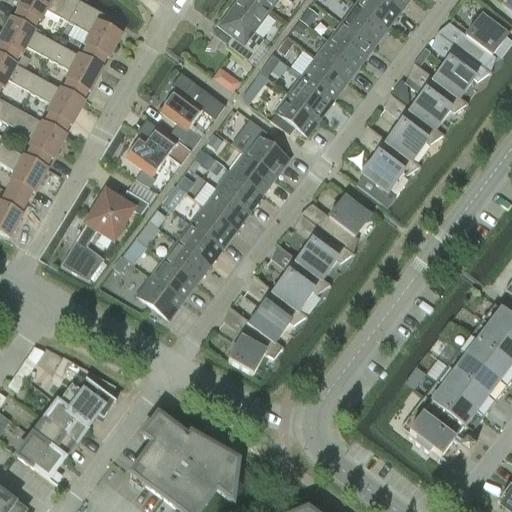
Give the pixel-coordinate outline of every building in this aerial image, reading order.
[(11,22),(10,23),(31,35),(32,34),(37,24),(39,24),(45,13),(68,25),(79,5),(69,0),(22,0),(16,12),(18,13),(12,23),(11,22)] [(268,14),(249,0),(241,0),(219,30),(232,39),(224,49),(247,66),(264,44),(252,35),(268,14)] [(249,0),(268,14),(278,0),(282,0),(292,7),(296,0),(249,0)] [(380,0),(361,0),(355,9),(388,34),(401,16),(380,0)] [(380,0),(401,16),(413,0),(380,0)] [(79,5),(68,25),(91,37),(85,49),(86,50),(80,60),(80,61),(101,73),(101,72),(100,71),(106,61),(107,61),(120,38),(104,30),(109,21),(79,5)] [(388,34),(355,9),(342,27),(375,52),(388,34)] [(317,16),(310,11),(308,13),(300,24),(307,28),(308,29),(317,16)] [(464,38),(455,50),(492,78),(493,77),(491,76),(495,61),(493,59),(508,39),(507,39),(494,29),(482,20),(467,40),(464,38)] [(0,61),(13,68),(19,57),(20,58),(25,50),(48,62),(56,48),(56,47),(33,35),(32,34),(31,35),(10,23),(0,41),(0,61)] [(300,24),(294,32),(300,37),(307,28),(300,24)] [(497,25),(494,29),(507,39),(510,34),(497,25)] [(342,27),(328,45),(361,69),(375,52),(342,27)] [(284,58),(293,47),(286,42),(278,53),(284,58)] [(328,45),(315,62),(348,87),(361,69),(328,45)] [(56,48),(48,62),(71,75),(66,83),(68,84),(62,94),(61,95),(82,106),(83,106),(81,105),(87,94),(89,95),(101,73),(80,61),(80,60),(79,60),(56,47),(56,48)] [(449,64),(434,83),(468,109),(469,109),(460,102),(474,83),(477,85),(490,77),(492,78),(455,50),(446,62),(449,64)] [(413,67),(418,71),(429,56),(426,53),(425,52),(413,67)] [(259,76),(267,82),(280,64),(272,58),(259,76)] [(0,91),(2,92),(6,84),(29,96),(38,81),(15,68),(13,68),(0,61),(0,91)] [(315,62),(302,80),(335,105),(348,87),(315,62)] [(230,76),(220,89),(233,99),(243,86),(230,76)] [(267,82),(259,76),(251,88),(259,93),(267,82)] [(302,80),(288,98),(321,123),(335,105),(302,80)] [(38,81),(29,96),(52,109),(48,117),(49,117),(43,128),(64,140),(64,139),(63,139),(69,128),(70,129),(82,106),(61,95),(62,94),(60,93),(38,81)] [(425,95),(411,114),(410,115),(445,141),(445,140),(436,133),(451,115),(453,116),(467,109),(468,110),(468,109),(434,83),(432,81),(422,94),(425,95)] [(175,93),(159,115),(177,128),(171,137),(193,153),(201,141),(188,132),(201,114),(214,124),(224,110),(191,85),(182,98),(175,93)] [(321,123),(288,98),(274,117),(276,118),(287,126),(307,141),(321,123)] [(0,123),(11,130),(19,115),(0,104),(0,123)] [(237,130),(244,117),(233,111),(226,125),(237,130)] [(401,127),(387,146),(421,172),(421,171),(413,165),(427,146),(429,148),(443,140),(444,141),(445,141),(410,115),(411,114),(408,112),(399,125),(401,127)] [(19,115),(11,130),(34,142),(29,150),(31,151),(25,161),(25,162),(46,174),(46,173),(45,172),(50,162),(52,163),(64,140),(43,128),(42,127),(19,115)] [(270,125),(281,134),(282,134),(287,126),(276,118),(270,125)] [(223,125),(215,137),(227,145),(235,133),(223,125)] [(141,140),(125,161),(142,174),(135,183),(148,193),(155,184),(151,181),(167,161),(180,170),(190,156),(157,132),(147,145),(141,140)] [(258,140),(271,149),(275,144),(266,137),(262,134),(258,140)] [(243,158),(276,183),(290,164),(271,149),(258,140),(257,139),(243,158)] [(387,146),(385,144),(375,156),(378,158),(363,178),(364,179),(356,190),(388,213),(396,202),(389,196),(402,177),(405,179),(420,172),(421,172),(387,146)] [(0,149),(0,167),(15,176),(11,184),(12,185),(6,196),(26,207),(32,196),(33,196),(46,174),(25,162),(25,161),(23,161),(1,148),(0,149)] [(202,154),(195,164),(203,170),(210,160),(202,154)] [(276,183),(243,158),(230,176),(263,200),(276,183)] [(263,200),(230,176),(217,193),(250,218),(263,200)] [(181,182),(176,190),(184,196),(190,188),(181,182)] [(250,218),(217,193),(203,211),(236,236),(250,218)] [(105,197),(60,270),(87,286),(103,264),(86,251),(96,235),(112,244),(131,214),(140,220),(148,209),(126,195),(119,206),(105,197)] [(0,236),(8,241),(21,218),(20,218),(26,207),(6,196),(0,206),(0,236)] [(327,220),(318,232),(355,260),(355,259),(354,258),(359,244),(355,241),(370,221),(345,202),(330,222),(327,220)] [(236,236),(203,211),(190,229),(223,254),(236,236)] [(223,254),(190,229),(177,247),(209,272),(223,254)] [(135,243),(142,249),(143,248),(151,254),(153,252),(146,246),(154,237),(145,230),(135,243)] [(311,246),(297,265),(331,291),(323,284),(337,265),(341,268),(353,259),(354,260),(355,260),(318,232),(309,244),(311,246)] [(128,251),(126,254),(140,265),(149,253),(142,249),(135,243),(128,251)] [(209,272),(177,247),(163,265),(196,289),(209,272)] [(113,271),(119,276),(128,265),(121,260),(113,271)] [(288,278),(274,296),(273,297),(307,323),(308,322),(299,315),(313,297),(317,300),(329,291),(331,292),(331,291),(297,265),(295,263),(285,276),(288,278)] [(163,265),(150,282),(183,307),(196,289),(163,265)] [(183,307),(150,282),(136,301),(169,326),(183,307)] [(264,309),(250,328),(284,354),(284,353),(276,347),(290,328),(294,331),(306,322),(307,323),(273,297),(274,296),(271,294),(262,307),(264,309)] [(511,322),(493,309),(481,325),(511,347),(511,322)] [(511,347),(481,325),(470,340),(511,371),(511,347)] [(250,328),(247,326),(238,339),(235,343),(240,345),(228,367),(252,380),(264,359),(273,363),(281,352),(283,354),(284,354),(250,328)] [(511,382),(511,371),(470,340),(458,355),(505,391),(511,382)] [(458,355),(447,371),(494,406),(505,391),(458,355)] [(16,378),(24,384),(35,368),(26,362),(16,378)] [(494,406),(447,371),(435,386),(482,422),(494,406)] [(24,384),(16,378),(10,386),(8,390),(17,396),(24,384)] [(71,388),(56,408),(86,431),(96,417),(103,422),(114,405),(86,384),(78,394),(71,388)] [(435,386),(423,401),(471,437),(482,422),(435,386)] [(423,401),(412,417),(400,432),(417,445),(414,450),(427,460),(430,455),(447,468),(459,452),(467,459),(474,450),(466,444),(471,437),(423,401)] [(56,408),(43,425),(74,447),(86,431),(56,408)] [(153,447),(130,478),(176,511),(210,511),(221,499),(238,511),(243,469),(194,438),(191,441),(158,418),(142,439),(153,447)] [(43,425),(31,441),(62,463),(74,447),(43,425)] [(31,441),(16,460),(47,483),(54,489),(59,483),(51,477),(62,463),(31,441)] [(511,511),(511,491),(509,489),(497,505),(505,511),(511,511)] [(0,511),(18,511),(0,498),(0,511)]
